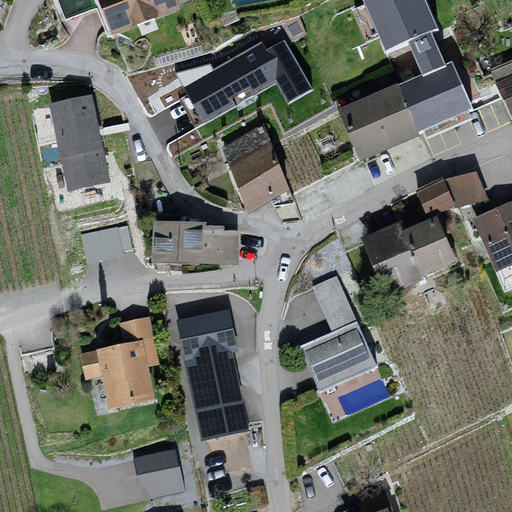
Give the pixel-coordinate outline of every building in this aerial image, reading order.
[(175,0),(98,0),(110,33),(178,8),(175,0)] [(427,0),(378,0),(367,5),(392,55),(444,35),(427,0)] [(279,81),(288,99),(314,87),(285,28),(184,78),(204,118),(279,81)] [(452,71),(342,112),(366,164),(475,115),(452,71)] [(90,96),(50,105),(67,188),(108,180),(90,96)] [(273,149),(235,167),(255,216),(290,196),(292,192),(273,149)] [(445,184),(417,194),(431,219),(489,204),(477,177),(445,184)] [(511,206),(474,221),(501,275),(511,267),(511,206)] [(403,227),(366,240),(387,297),(461,266),(441,219),(406,236),(403,227)] [(129,225),(83,235),(89,266),(135,256),(129,225)] [(209,225),(158,226),(155,239),(156,266),(240,270),(241,235),(227,235),(227,230),(210,229),(209,225)] [(229,309),(177,320),(203,440),(250,430),(233,349),(238,348),(229,309)] [(127,348),(79,357),(87,384),(104,381),(111,412),(157,403),(153,371),(161,368),(148,321),(122,328),(127,348)] [(361,328),(298,353),(321,399),(380,373),(361,328)] [(173,449),(133,458),(137,475),(177,466),(173,449)] [(362,511),(391,511),(386,494),(360,503),(362,511)]
